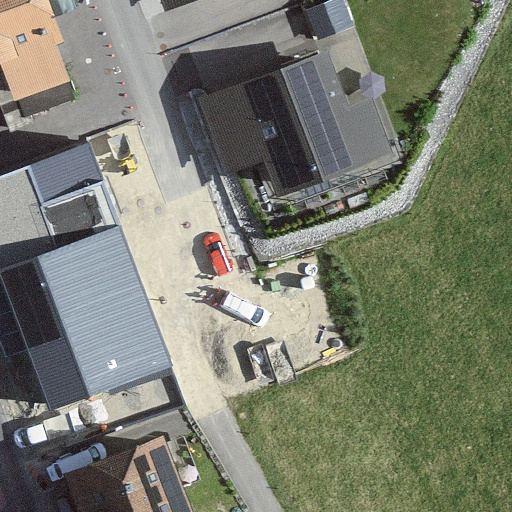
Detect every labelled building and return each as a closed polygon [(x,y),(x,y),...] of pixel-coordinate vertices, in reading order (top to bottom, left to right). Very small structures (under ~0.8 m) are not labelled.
[(77,79),(45,0),(0,0),(0,69),(5,68),(19,102),(77,79)] [(147,0),(151,9),(174,0),(147,0)] [(320,107),(300,54),(184,99),(212,174),(244,162),(256,194),(367,151),(346,97),(320,107)] [(115,216),(88,144),(0,176),(0,239),(5,253),(0,254),(0,310),(20,365),(125,327),(87,226),(115,216)] [(187,511),(159,439),(70,474),(84,511),(187,511)]
